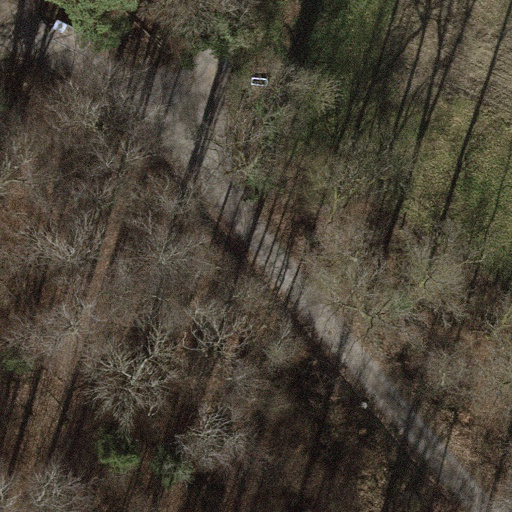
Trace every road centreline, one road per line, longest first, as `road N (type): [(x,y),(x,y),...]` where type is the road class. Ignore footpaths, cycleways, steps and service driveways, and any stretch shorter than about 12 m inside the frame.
road 1 (track): [(486,511),(258,235),(193,117),(0,26)]
road 2 (track): [(248,0),(193,117)]
